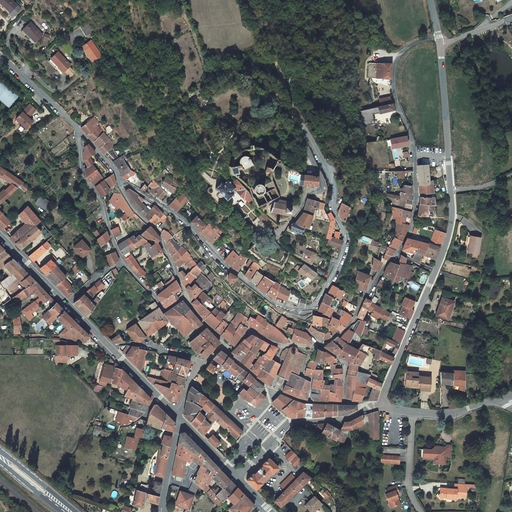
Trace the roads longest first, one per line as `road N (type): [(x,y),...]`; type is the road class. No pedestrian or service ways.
road 1 (residential): [(292,314),(310,307),(337,269),(346,238),(332,212),(336,188),(299,121),(322,183),(306,191),(300,211),(272,236)]
road 2 (residential): [(120,183),(157,202),(292,314)]
road 3 (residential): [(414,154),(393,81),(397,57),(411,43),(439,36)]
road 4 (tertiary): [(434,272),(380,406)]
road 5 (residential): [(79,130),(83,179),(103,204),(122,261)]
road 6 (track): [(299,121),(243,0)]
road 7 (unclassified): [(185,295),(161,236),(120,183)]
road 8 (residential): [(398,250),(347,328),(319,343)]
road 9 (track): [(197,89),(211,73),(250,70),(295,114)]
